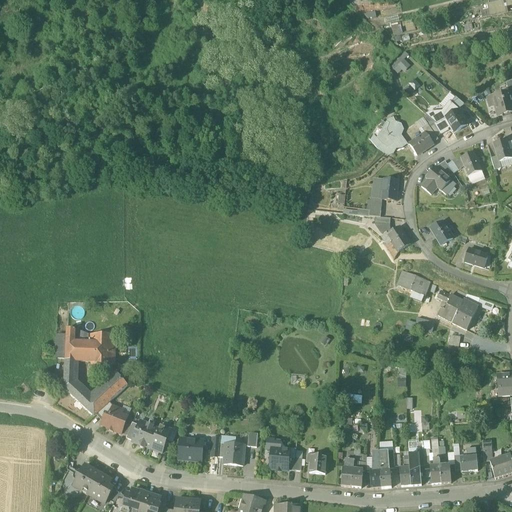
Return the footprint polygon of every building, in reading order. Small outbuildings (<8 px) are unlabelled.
[(506,6),(506,5),(504,1),(495,3),(496,9),(506,6)] [(502,11),(507,9),(506,6),(496,9),(495,3),(490,4),(491,10),(489,11),(490,13),(502,10),(502,11)] [(481,15),(482,18),(490,17),(508,13),(507,9),(502,11),(502,10),(490,13),(481,15)] [(398,24),(391,25),(393,37),(400,35),(398,24)] [(409,57),(405,53),(392,68),(393,72),(397,68),(404,61),(409,57)] [(404,61),(397,68),(404,74),(410,68),(404,61)] [(414,81),(409,85),(415,93),(420,88),(414,81)] [(451,104),(455,100),(449,95),(440,106),(446,111),(451,104)] [(496,110),(498,119),(511,115),(511,106),(510,100),(509,95),(508,95),(493,99),(488,100),(490,111),(496,110)] [(451,105),(459,112),(464,107),(461,104),(456,99),(455,100),(451,104),(451,105)] [(435,126),(445,120),(459,112),(451,105),(451,104),(446,111),(442,115),(432,115),(427,118),(435,126)] [(468,128),(459,112),(445,120),(449,127),(454,136),(468,128)] [(421,131),(425,136),(426,136),(432,146),(438,142),(436,140),(430,130),(435,126),(427,118),(422,121),(426,128),(421,131)] [(376,151),(387,159),(393,157),(396,152),(403,150),(407,147),(401,138),(404,132),(401,127),(395,124),(393,120),(389,122),(391,126),(390,127),(386,125),(382,134),(381,135),(377,141),(382,147),(376,151)] [(445,120),(435,126),(442,137),(448,133),(446,130),(449,127),(445,120)] [(426,128),(422,121),(415,126),(423,138),(425,136),(421,131),(426,128)] [(436,140),(442,137),(435,126),(430,130),(436,140)] [(372,137),(374,138),(377,141),(381,135),(382,134),(376,131),(372,137)] [(434,147),(432,146),(426,136),(425,136),(423,138),(409,147),(417,159),(434,147)] [(370,144),(376,151),(382,147),(377,141),(374,138),(370,144)] [(511,161),(506,143),(493,147),(497,160),(498,166),(511,162),(511,161)] [(464,170),(468,180),(482,175),(474,156),(460,161),(464,170)] [(500,173),(498,166),(497,160),(491,162),(495,174),(500,173)] [(457,162),(452,165),(459,174),(464,170),(460,161),(457,162)] [(511,162),(498,166),(500,173),(511,169),(511,162)] [(449,178),(450,180),(454,177),(459,174),(452,165),(447,168),(445,165),(436,170),(447,180),(449,178)] [(441,195),(449,186),(451,184),(447,180),(436,170),(435,171),(426,182),(428,183),(421,191),(431,199),(437,192),(441,195)] [(482,175),(468,180),(472,189),(485,184),(482,175)] [(381,203),(383,183),(374,182),(372,202),(381,203)] [(382,203),(396,205),(398,185),(383,183),(381,203),(382,203)] [(453,190),(449,186),(441,195),(446,199),(453,190)] [(369,220),(376,221),(381,221),(382,203),(381,203),(372,202),(371,202),(370,215),(372,215),(369,220)] [(391,222),(381,221),(376,221),(375,228),(390,229),(391,222)] [(430,232),(440,249),(453,242),(442,225),(430,232)] [(375,228),(381,240),(387,236),(390,229),(375,228)] [(392,246),(399,255),(410,247),(400,231),(388,238),(387,236),(381,240),(387,249),(392,246)] [(464,265),(484,271),(488,257),(469,251),(464,265)] [(413,293),(424,297),(426,291),(429,284),(403,274),(399,288),(413,293)] [(429,284),(426,291),(434,294),(436,287),(429,284)] [(437,316),(452,324),(458,312),(463,302),(450,296),(449,297),(440,292),(438,297),(436,296),(435,298),(447,304),(444,311),(440,309),(437,316)] [(411,299),(422,304),(424,297),(413,293),(411,299)] [(479,307),(491,312),(494,305),(481,300),(480,304),(477,303),(476,305),(479,306),(479,307)] [(463,302),(458,312),(473,319),(478,308),(463,301),(463,302)] [(466,331),(473,319),(458,312),(452,324),(466,331)] [(435,324),(417,319),(416,324),(414,329),(432,334),(435,324)] [(413,333),(414,329),(416,324),(407,321),(405,331),(413,333)] [(66,336),(66,342),(75,343),(75,330),(67,330),(66,336)] [(89,335),(75,330),(75,343),(89,343),(89,335)] [(66,342),(66,336),(56,335),(54,359),(65,360),(66,342)] [(96,366),(115,367),(115,365),(115,335),(89,335),(89,343),(96,344),(96,364),(96,366)] [(413,336),(404,335),(403,342),(412,343),(413,336)] [(448,347),(458,349),(460,338),(450,336),(448,347)] [(330,341),(325,337),(320,343),(326,347),(330,341)] [(89,343),(75,343),(66,342),(65,360),(64,376),(75,376),(76,363),(96,364),(96,344),(89,343)] [(90,399),(75,384),(64,383),(64,389),(64,390),(94,418),(96,416),(110,404),(128,387),(118,375),(90,399)] [(511,375),(497,377),(498,391),(511,389),(511,375)] [(75,384),(75,376),(64,376),(64,383),(75,384)] [(400,379),(397,379),(397,388),(407,388),(407,379),(400,379)] [(511,389),(498,391),(499,398),(511,397),(511,389)] [(96,416),(102,423),(105,416),(107,416),(107,415),(110,416),(112,409),(113,410),(114,409),(110,404),(96,416)] [(124,408),(121,413),(123,414),(122,417),(128,419),(131,411),(124,408)] [(113,432),(121,436),(128,419),(122,417),(123,414),(121,413),(113,410),(112,409),(110,416),(107,415),(107,416),(105,416),(102,423),(101,426),(108,429),(113,431),(113,432)] [(151,450),(159,431),(153,429),(153,428),(149,426),(140,423),(138,427),(136,434),(133,442),(134,443),(140,445),(141,448),(144,450),(145,448),(151,450)] [(132,424),(131,427),(127,437),(126,440),(133,443),(133,442),(136,434),(138,427),(132,424)] [(121,435),(127,437),(131,427),(126,425),(121,435)] [(160,428),(159,431),(151,450),(162,454),(167,441),(171,432),(160,428)] [(167,441),(173,444),(177,433),(172,431),(171,432),(167,441)] [(247,449),(257,449),(258,436),(249,435),(247,449)] [(220,438),(220,441),(219,445),(225,446),(235,447),(236,439),(220,438)] [(53,439),(50,445),(63,451),(66,445),(53,439)] [(211,458),(218,459),(219,445),(220,441),(213,440),(211,458)] [(266,451),(271,451),(277,451),(277,450),(280,450),(281,442),(267,440),(266,451)] [(178,461),(201,463),(203,443),(180,441),(178,461)] [(409,451),(417,450),(416,441),(408,442),(409,451)] [(482,442),(483,464),(490,463),(492,462),(490,442),(482,442)] [(379,444),(380,453),(388,453),(394,453),(393,444),(379,444)] [(223,466),(242,467),(244,447),(235,447),(225,446),(224,459),(223,466)] [(290,451),(280,450),(277,450),(277,451),(271,451),(269,470),(276,471),(276,470),(281,470),(281,472),(288,472),(289,459),(290,451)] [(465,452),(466,459),(476,458),(475,451),(465,452)] [(379,454),(380,471),(389,470),(388,453),(380,453),(379,453),(379,454)] [(309,474),(325,476),(326,458),(307,456),(307,462),(310,462),(310,465),(309,474)] [(409,461),(410,468),(418,468),(418,456),(417,456),(409,457),(409,461)] [(490,463),(495,481),(511,475),(511,462),(510,457),(492,462),(490,463)] [(460,470),(461,474),(477,472),(476,458),(466,459),(460,460),(460,470)] [(294,472),(301,473),(302,461),(295,460),(294,472)] [(361,463),(359,463),(358,470),(363,471),(363,472),(366,472),(366,464),(361,463)] [(73,487),(89,496),(100,475),(85,466),(80,474),(78,474),(77,474),(77,475),(76,476),(76,477),(77,479),(73,487)] [(441,485),(439,466),(434,467),(431,467),(429,467),(430,470),(431,486),(441,485)] [(448,466),(445,466),(439,466),(441,485),(451,484),(450,467),(449,466),(448,466)] [(411,487),(410,468),(404,469),(399,469),(401,488),(411,487)] [(420,468),(418,468),(410,468),(411,487),(421,486),(420,468)] [(351,488),(353,470),(348,469),(344,469),(343,469),(341,487),(351,488)] [(363,471),(358,470),(353,470),(351,488),(361,489),(363,472),(363,471)] [(390,470),(389,470),(380,471),(381,489),(391,489),(390,470)] [(58,489),(69,495),(73,487),(77,479),(76,477),(76,476),(77,475),(69,471),(58,489)] [(381,489),(380,471),(374,471),(372,471),(369,471),(371,490),(381,490),(381,489)] [(111,481),(100,475),(89,496),(104,505),(111,492),(112,490),(107,488),(111,481)] [(138,511),(145,494),(140,491),(139,493),(132,490),(130,496),(127,495),(125,500),(123,508),(121,508),(120,511),(119,511),(138,511)] [(104,505),(111,509),(117,498),(118,496),(111,492),(104,505)] [(160,499),(145,494),(138,511),(157,511),(159,506),(158,506),(160,499)] [(125,500),(117,498),(111,509),(120,511),(121,508),(123,508),(125,500)] [(241,511),(243,511),(245,511),(261,511),(264,503),(244,498),(241,511)] [(187,511),(188,501),(176,500),(175,511),(187,511)] [(199,511),(200,503),(188,501),(187,511),(199,511)]
